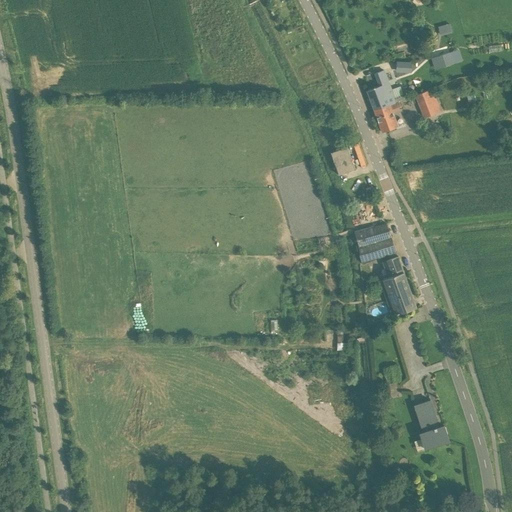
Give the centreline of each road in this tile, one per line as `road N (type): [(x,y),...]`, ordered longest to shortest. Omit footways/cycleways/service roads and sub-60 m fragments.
road 1 (tertiary): [(492,511),(473,421),(402,219),(303,0)]
road 2 (tertiary): [(67,511),(0,57)]
